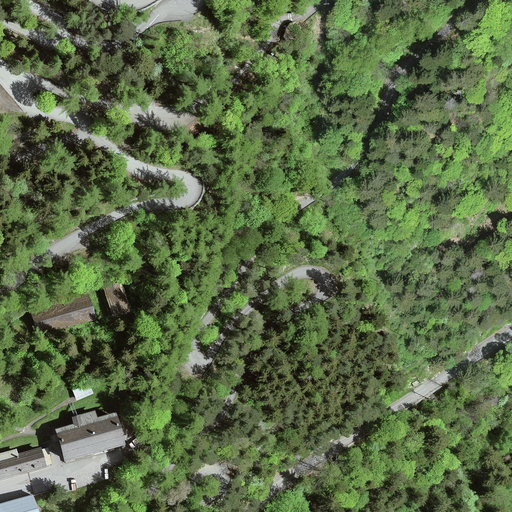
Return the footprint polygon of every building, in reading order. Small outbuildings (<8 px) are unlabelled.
[(131,313),(121,283),(101,290),(111,320),(131,313)] [(96,321),(88,295),(29,313),(37,339),(96,321)] [(91,381),(74,387),(77,397),(95,392),(91,381)] [(74,425),(56,430),(64,460),(123,443),(115,414),(97,419),(95,410),(72,417),(74,425)] [(14,450),(0,454),(0,478),(52,464),(47,449),(17,458),(14,450)] [(37,511),(33,497),(0,504),(0,511),(37,511)]
